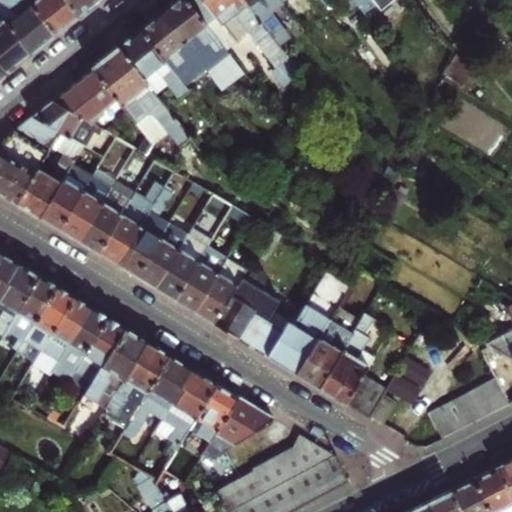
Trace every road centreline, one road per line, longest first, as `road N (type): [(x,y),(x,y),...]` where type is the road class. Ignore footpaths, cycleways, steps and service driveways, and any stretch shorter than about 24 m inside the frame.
road 1 (residential): [(412,478),(0,225)]
road 2 (residential): [(138,0),(0,110)]
